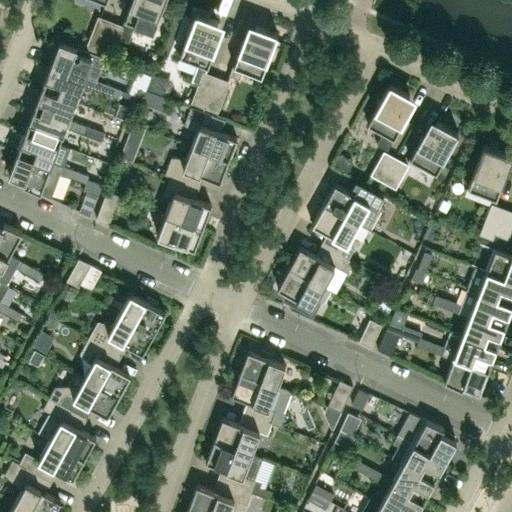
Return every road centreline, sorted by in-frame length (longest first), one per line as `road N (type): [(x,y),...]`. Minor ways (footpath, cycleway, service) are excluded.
road 1 (residential): [(309,15),(202,290)]
road 2 (residential): [(238,307),(379,48)]
road 3 (residential): [(502,429),(238,307)]
road 4 (residential): [(202,290),(81,511)]
road 5 (residential): [(202,290),(0,197)]
road 6 (residential): [(158,511),(238,307)]
road 7 (residential): [(511,110),(379,48)]
